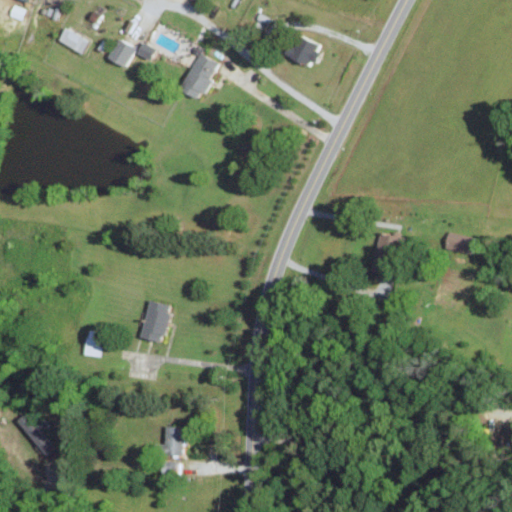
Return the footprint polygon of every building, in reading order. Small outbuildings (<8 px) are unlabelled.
[(86,52),(93,39),(68,28),(62,41),(86,52)] [(322,41),(299,34),(293,57),(315,63),(322,41)] [(130,66),(139,46),(121,38),(112,57),(130,66)] [(142,53),(156,60),(161,50),(147,43),(142,53)] [(221,62),(203,52),(184,87),(204,98),(215,79),(213,78),(221,62)] [(479,238),(453,231),(448,247),(475,254),(479,238)] [(396,269),(403,245),(383,239),(376,263),(396,269)] [(176,306),(154,299),(143,336),(165,343),(176,306)] [(103,357),(106,339),(90,336),(87,354),(103,357)] [(169,454),(183,455),(183,438),(187,438),(188,427),(170,426),(169,454)]
